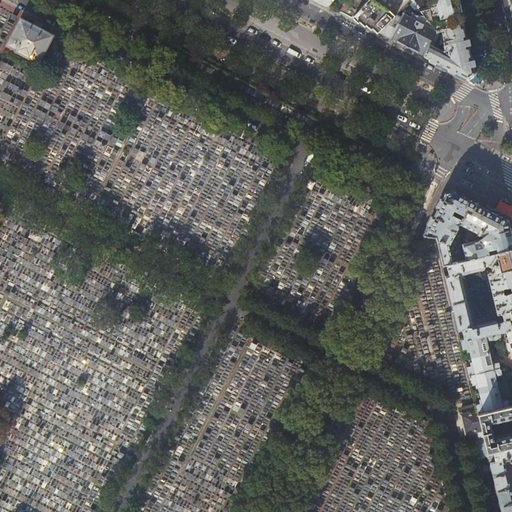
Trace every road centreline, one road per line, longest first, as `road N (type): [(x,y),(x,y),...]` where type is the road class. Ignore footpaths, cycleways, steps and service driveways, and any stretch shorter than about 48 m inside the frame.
road 1 (tertiary): [(172,0),(439,136)]
road 2 (tertiary): [(462,91),(285,0)]
